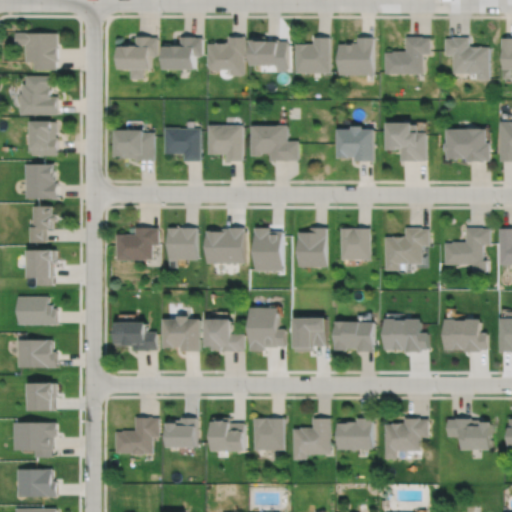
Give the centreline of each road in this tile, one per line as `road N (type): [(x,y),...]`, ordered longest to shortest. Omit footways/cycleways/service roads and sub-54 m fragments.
road 1 (residential): [(0,0),(511,2)]
road 2 (residential): [(92,2),(91,511)]
road 3 (residential): [(511,383),(91,382)]
road 4 (residential): [(92,192),(511,193)]
